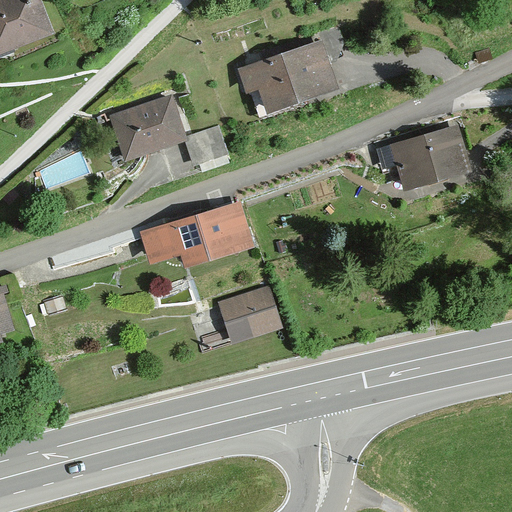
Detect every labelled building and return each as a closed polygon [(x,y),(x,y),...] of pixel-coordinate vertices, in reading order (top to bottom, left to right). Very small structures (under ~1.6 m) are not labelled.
[(13,0),(0,5),(0,55),(48,36),(34,0),(13,0)] [(239,91),(247,116),(326,91),(309,40),(223,67),(232,93),(239,91)] [(164,91),(95,111),(109,159),(178,138),(164,91)] [(451,121),(365,143),(372,173),(384,170),(389,189),(463,170),(451,121)] [(229,199),(124,230),(134,263),(168,252),(172,267),(243,246),(229,199)] [(257,284),(206,298),(220,348),(271,333),(257,284)]
